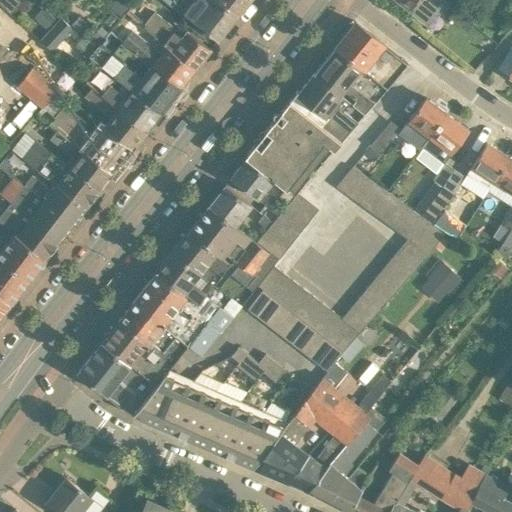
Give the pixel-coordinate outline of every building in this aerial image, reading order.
[(0,0),(0,5),(10,15),(21,3),(17,0),(0,0)] [(126,0),(117,11),(123,17),(132,6),(126,0)] [(234,17),(212,0),(206,0),(205,0),(161,0),(182,17),(184,15),(191,21),(189,23),(204,35),(206,32),(216,40),(234,17)] [(212,0),(234,17),(248,0),(212,0)] [(440,0),(398,0),(411,10),(411,14),(424,25),(443,2),(440,0)] [(454,11),(466,20),(472,12),(460,3),(454,11)] [(56,20),(43,9),(33,19),(46,30),(56,20)] [(454,11),(447,18),(459,28),(466,20),(454,11)] [(166,47),(194,68),(210,49),(185,32),(179,40),(173,35),(175,32),(153,15),(142,28),(166,47)] [(40,40),(51,51),(72,29),(61,18),(40,40)] [(405,65),(382,45),(355,22),(333,48),(362,71),(368,76),(384,90),(405,65)] [(104,33),(98,28),(91,37),(97,42),(104,33)] [(178,89),(194,68),(166,47),(159,56),(129,33),(120,44),(121,44),(119,47),(147,69),(149,67),(178,89)] [(178,89),(149,67),(147,69),(119,47),(112,56),(97,45),(94,48),(88,56),(97,62),(95,65),(130,91),(159,114),(178,89)] [(349,104),(363,115),(384,90),(368,76),(362,71),(333,48),(312,75),(339,96),(349,104)] [(130,91),(95,65),(90,72),(82,82),(91,89),(145,131),(159,114),(130,91)] [(38,93),(47,83),(30,68),(16,84),(33,99),(38,93)] [(339,143),(356,123),(342,112),(349,104),(339,96),(312,75),(296,96),(295,95),(289,102),(318,126),(339,143)] [(65,97),(47,83),(38,93),(49,101),(53,97),(60,102),(65,97)] [(145,131),(91,89),(84,98),(110,118),(103,128),(131,150),(145,131)] [(429,137),(446,115),(424,98),(408,121),(429,137)] [(289,102),(244,158),(244,159),(270,179),(270,178),(286,191),(288,188),(293,191),(328,147),(333,151),(340,143),(339,143),(318,126),(289,102)] [(86,124),(63,105),(47,125),(56,131),(111,174),(131,150),(103,128),(94,140),(81,130),(86,124)] [(468,131),(446,115),(429,137),(451,153),(468,131)] [(400,130),(391,122),(369,147),(379,155),(400,130)] [(98,192),(99,190),(111,174),(56,131),(49,140),(75,160),(69,168),(69,169),(98,192)] [(22,158),(36,169),(56,186),(84,209),(98,192),(69,169),(69,168),(35,141),(22,158)] [(486,144),(471,168),(466,175),(489,189),(494,182),(509,158),(486,144)] [(511,160),(509,158),(494,182),(511,193),(511,160)] [(11,166),(3,159),(0,162),(0,167),(6,172),(11,166)] [(254,199),(270,179),(244,159),(229,179),(254,199)] [(445,164),(432,181),(433,181),(413,210),(420,215),(453,169),(445,164)] [(346,195),(361,174),(352,167),(335,187),(346,195)] [(432,226),(455,195),(453,194),(464,177),(453,169),(420,215),(421,215),(420,217),(422,218),(432,226)] [(356,202),(371,181),(361,174),(346,195),(356,202)] [(71,226),(84,209),(56,186),(50,193),(31,177),(23,186),(43,202),(71,226)] [(366,209),(381,188),(371,181),(356,202),(366,209)] [(208,206),(233,226),(250,205),(224,185),(208,206)] [(58,243),(59,241),(71,226),(43,202),(23,186),(23,187),(10,203),(30,220),(58,243)] [(376,217),(392,196),(381,188),(366,209),(376,217)] [(287,205),(293,198),(283,190),(278,196),(287,205)] [(298,193),(290,203),(311,219),(318,209),(298,193)] [(386,224),(402,203),(392,196),(376,217),(386,224)] [(0,222),(14,233),(45,260),(58,243),(30,220),(10,203),(4,211),(0,216),(0,222)] [(311,219),(290,203),(282,213),(303,229),(311,219)] [(397,232),(412,211),(402,203),(386,224),(397,232)] [(233,226),(208,206),(187,232),(219,257),(222,253),(238,265),(230,275),(247,288),(256,277),(252,273),(268,253),(233,226)] [(500,225),(510,230),(511,226),(511,208),(510,208),(500,225)] [(397,232),(407,239),(422,218),(420,217),(412,211),(397,232)] [(303,229),(282,213),(274,223),(295,239),(303,229)] [(266,230),(272,223),(263,216),(257,223),(266,230)] [(444,234),(432,226),(422,218),(407,239),(399,249),(419,266),(429,255),(444,234)] [(295,239),(274,223),(266,233),(287,249),(295,239)] [(502,245),(498,252),(506,257),(511,250),(511,249),(511,226),(510,230),(511,231),(503,246),(502,245)] [(213,285),(221,274),(229,264),(219,257),(187,232),(171,252),(197,273),(213,285)] [(0,259),(28,281),(45,260),(14,233),(5,245),(0,240),(0,259)] [(287,249),(266,233),(258,243),(279,259),(287,249)] [(410,275),(419,266),(399,249),(391,259),(410,275)] [(171,252),(155,273),(197,306),(204,297),(188,284),(197,273),(171,252)] [(0,291),(12,302),(28,281),(0,259),(0,291)] [(402,285),(410,275),(391,259),(382,269),(402,285)] [(506,270),(494,260),(487,269),(499,279),(506,270)] [(443,262),(420,287),(437,302),(459,277),(443,262)] [(258,286),(267,294),(283,273),(273,265),(258,286)] [(393,294),(402,285),(382,269),(374,279),(393,294)] [(132,302),(174,335),(187,345),(201,356),(232,318),(222,311),(206,298),(199,307),(197,306),(155,273),(132,302)] [(267,294),(277,301),(293,281),(283,273),(267,294)] [(385,304),(393,294),(374,279),(366,289),(385,304)] [(277,301),(287,309),(303,288),(293,281),(277,301)] [(287,309),(297,316),(313,296),(303,288),(287,309)] [(376,313),(385,304),(366,289),(358,299),(376,313)] [(0,317),(12,302),(0,291),(0,317)] [(270,298),(261,291),(246,310),(255,317),(270,298)] [(297,316),(306,324),(322,303),(313,296),(297,316)] [(270,298),(255,317),(264,324),(279,305),(270,298)] [(368,323),(376,313),(358,299),(350,308),(368,323)] [(222,311),(232,318),(240,308),(231,300),(222,311)] [(174,335),(132,302),(117,320),(158,353),(174,335)] [(306,324),(316,331),(332,311),(322,303),(306,324)] [(279,305),(264,324),(273,331),(288,311),(279,305)] [(359,332),(368,323),(350,308),(342,318),(326,339),(343,353),(359,332)] [(288,311),(273,331),(282,338),(298,318),(288,311)] [(316,331),(326,339),(342,318),(332,311),(316,331)] [(298,318),(282,338),(291,345),(307,325),(298,318)] [(117,320),(109,331),(101,342),(128,364),(156,386),(168,370),(187,345),(174,335),(158,353),(117,320)] [(307,325),(291,345),(300,351),(316,332),(307,325)] [(316,332),(300,351),(308,358),(325,339),(316,332)] [(325,339),(308,358),(317,365),(334,346),(325,339)] [(101,342),(81,368),(76,374),(104,395),(128,364),(101,342)] [(326,372),(334,363),(343,353),(334,346),(317,365),(326,372)] [(255,381),(262,372),(265,369),(257,363),(238,348),(230,357),(238,363),(235,366),(255,381)] [(265,369),(262,372),(275,382),(284,370),(264,355),(257,363),(265,369)] [(364,415),(374,404),(391,380),(383,374),(365,398),(358,407),(334,387),(346,374),(334,363),(326,372),(288,423),(263,456),(253,468),(287,482),(307,455),(294,445),(307,427),(309,429),(318,420),(334,432),(338,428),(344,431),(360,412),(364,415)] [(131,415),(132,414),(133,415),(156,386),(128,364),(104,395),(114,402),(131,415)] [(263,412),(216,392),(193,382),(168,370),(156,386),(133,415),(180,435),(180,434),(198,443),(252,469),(253,468),(263,456),(288,423),(283,421),(263,412)] [(511,383),(508,382),(497,399),(511,407),(511,383)] [(445,383),(425,409),(440,421),(460,395),(445,383)] [(307,455),(287,482),(307,491),(307,490),(365,422),(375,431),(386,418),(372,407),(374,404),(364,415),(360,412),(344,431),(338,428),(334,432),(335,433),(335,434),(314,461),(307,455)] [(365,422),(307,490),(325,500),(343,478),(353,466),(349,463),(375,431),(365,422)] [(357,496),(347,511),(348,511),(388,511),(403,485),(409,480),(416,466),(417,464),(399,453),(388,470),(391,472),(373,502),(358,494),(357,496)] [(388,511),(425,511),(413,506),(411,509),(403,505),(417,484),(443,501),(443,502),(459,511),(460,509),(464,511),(468,503),(483,475),(484,474),(479,471),(468,464),(460,478),(454,474),(424,455),(417,464),(416,466),(409,480),(403,485),(388,511)] [(479,471),(484,474),(488,467),(483,464),(479,471)] [(343,478),(325,500),(347,511),(357,496),(358,494),(368,476),(357,467),(355,468),(353,466),(343,478)] [(511,511),(511,503),(503,499),(509,487),(484,474),(483,475),(468,503),(464,511),(466,511),(470,504),(484,511),(511,511)] [(99,511),(108,500),(95,490),(89,498),(67,479),(47,502),(58,511),(99,511)] [(173,511),(174,511),(148,499),(141,511),(173,511)]
